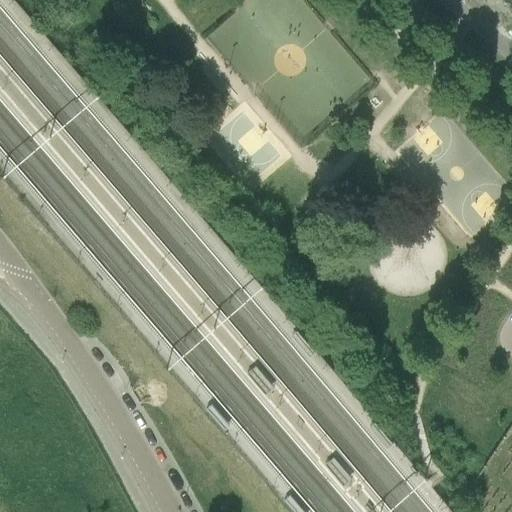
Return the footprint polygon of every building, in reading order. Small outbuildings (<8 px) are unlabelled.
[(315,217),(319,215),(321,211),(323,207),(323,203),(321,198),(318,195),(315,193),(310,192),(306,193),(303,195),(300,198),(298,201),(298,205),(298,209),(300,213),(303,215),(306,217),(310,218),(315,217)] [(290,336),(308,358),(313,353),(315,352),(297,331),(296,332),(290,336)] [(250,371),(246,375),(264,396),(268,392),(272,389),(254,367),(250,371)] [(228,426),(210,405),(205,410),(204,410),(222,432),(223,431),(228,426)] [(368,428),(386,449),(391,445),(393,443),(375,422),(373,423),(368,428)] [(324,466),(342,487),(346,483),(350,480),(332,458),(328,462),(324,466)] [(302,511),(288,496),(283,500),(282,501),(290,511),(302,511)]
